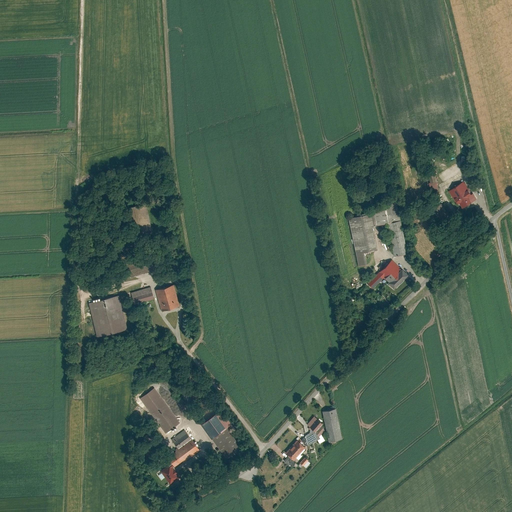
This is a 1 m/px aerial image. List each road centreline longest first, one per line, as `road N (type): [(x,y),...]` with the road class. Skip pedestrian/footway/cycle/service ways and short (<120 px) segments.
road 1 (residential): [(493,218),(331,374),(248,468),(171,511)]
road 2 (track): [(164,0),(173,154),(202,330),(188,353)]
